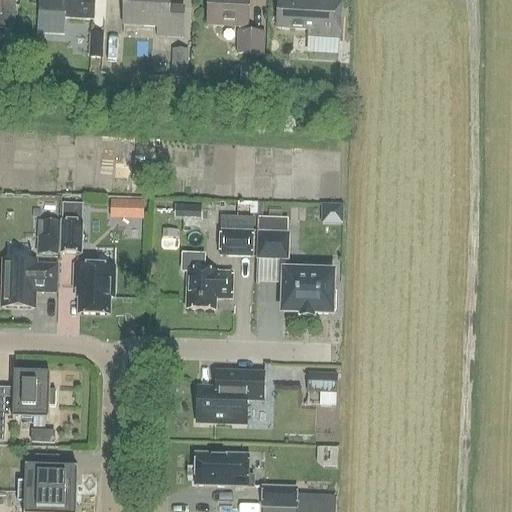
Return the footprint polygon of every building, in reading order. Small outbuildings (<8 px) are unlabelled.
[(0,0),(0,29),(14,30),(15,2),(1,1),(0,0)] [(93,21),(93,0),(40,0),(40,15),(40,30),(64,32),(64,19),(93,21)] [(182,37),(183,9),(169,8),(169,0),(124,0),(124,26),(157,28),(157,36),(182,37)] [(261,56),(262,34),(247,33),(248,0),(208,0),(208,26),(240,27),(239,54),(261,56)] [(341,1),(318,0),(317,0),(302,0),(302,5),(279,4),(278,30),(308,31),(307,55),(338,57),(341,1)] [(101,34),(90,34),(88,57),(100,58),(101,34)] [(188,51),(172,51),(171,79),(187,79),(188,51)] [(262,70),(240,69),(239,82),(261,83),(262,70)] [(323,221),(342,220),(341,204),(322,205),(323,221)] [(61,205),(61,256),(82,256),(82,206),(61,205)] [(254,257),(255,218),(220,217),(220,231),(219,256),(251,257),(254,257)] [(59,223),(42,223),(42,239),(37,238),(37,256),(58,257),(59,223)] [(258,258),(286,259),(287,234),(259,233),(258,258)] [(182,254),(181,271),(187,272),(186,309),(215,310),(216,294),(221,294),(221,295),(221,296),(222,297),(223,298),(224,298),(225,298),(231,298),(232,280),(226,273),(216,272),(216,271),(203,271),(204,255),(182,254)] [(33,309),(33,290),(54,291),(54,267),(34,266),(34,261),(4,260),(3,308),(33,309)] [(109,298),(113,298),(114,267),(73,266),(73,288),(79,288),(78,314),(108,315),(109,298)] [(332,273),(284,271),(283,312),(300,313),(300,315),(314,315),(314,313),(331,314),(331,310),(335,310),(336,292),(332,292),(332,273)] [(23,380),(16,379),(16,374),(14,374),(12,420),(15,420),(15,415),(21,415),(21,420),(32,421),(32,416),(46,416),(46,421),(48,421),(49,406),(55,407),(55,391),(49,390),(50,375),(47,375),(47,380),(33,380),(33,374),(23,374),(23,380)] [(216,374),(215,391),(197,390),(196,425),(246,427),(247,402),(263,402),(264,375),(216,374)] [(336,375),(307,374),(306,395),(336,396),(336,375)] [(32,441),(56,442),(56,430),(33,429),(32,441)] [(248,476),(248,456),(248,455),(195,454),(195,486),(253,487),(253,477),(248,476)] [(17,493),(77,494),(77,484),(71,483),(72,471),(77,471),(77,469),(59,469),(59,457),(35,456),(35,468),(25,468),(25,470),(30,470),(30,482),(18,482),(17,493)] [(297,489),(261,488),(260,510),(297,511),(297,489)] [(77,494),(17,493),(17,503),(29,503),(28,511),(70,511),(71,504),(76,505),(77,494)] [(310,502),(309,511),(330,511),(331,503),(310,502)]
